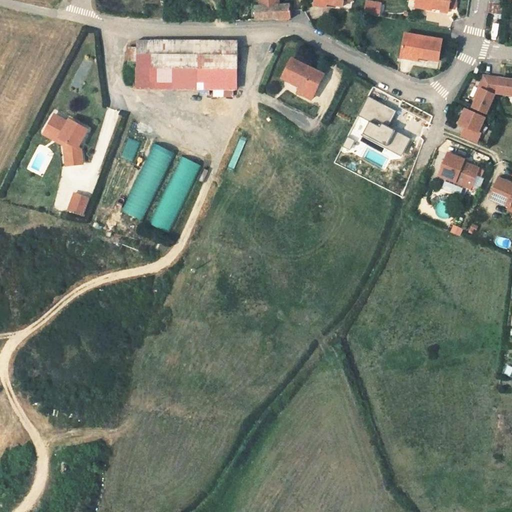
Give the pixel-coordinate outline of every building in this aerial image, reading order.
[(314,0),(314,7),(326,9),(325,13),(339,15),(340,0),(314,0)] [(379,16),(381,2),(369,0),(365,0),(363,13),(379,16)] [(449,1),(438,0),(415,0),(413,17),(446,22),(449,1)] [(489,3),(489,10),(499,11),(500,5),(489,3)] [(290,9),(290,4),(278,5),(260,6),(251,6),(252,22),(289,20),(289,16),(290,9)] [(485,20),(490,21),(498,22),(499,13),(486,11),(485,20)] [(235,87),(235,40),(137,40),(137,87),(235,87)] [(398,46),(396,64),(412,66),(412,69),(433,71),(436,51),(398,46)] [(322,73),(289,59),(281,78),(299,86),(296,92),(311,99),(322,73)] [(412,69),(412,66),(396,64),(395,71),(404,72),(411,73),(412,69)] [(471,111),(485,116),(493,97),(490,96),(491,94),(493,94),(511,97),(511,81),(482,77),(477,91),(479,91),(471,111)] [(410,139),(388,128),(396,111),(369,97),(359,116),(369,121),(361,136),(401,156),(410,139)] [(107,108),(92,164),(102,167),(117,110),(107,108)] [(475,131),(481,117),(468,112),(466,111),(462,109),(456,125),(462,127),(459,136),(473,141),(478,132),(475,131)] [(58,127),(44,120),(37,132),(50,140),(48,142),(53,145),(53,149),(56,170),(71,168),(70,154),(67,153),(77,134),(59,124),(58,127)] [(34,138),(53,149),(53,145),(48,142),(50,140),(37,132),(34,138)] [(133,161),(140,142),(128,137),(121,157),(133,161)] [(144,220),(172,151),(151,142),(123,212),(144,220)] [(465,160),(447,153),(439,176),(473,188),(480,168),(463,162),(465,160)] [(170,233),(199,163),(179,155),(150,224),(170,233)] [(511,181),(497,175),(488,195),(508,204),(506,207),(511,208),(511,181)] [(78,204),(64,199),(59,216),(73,220),(78,204)] [(460,236),(463,229),(452,225),(450,232),(460,236)]
